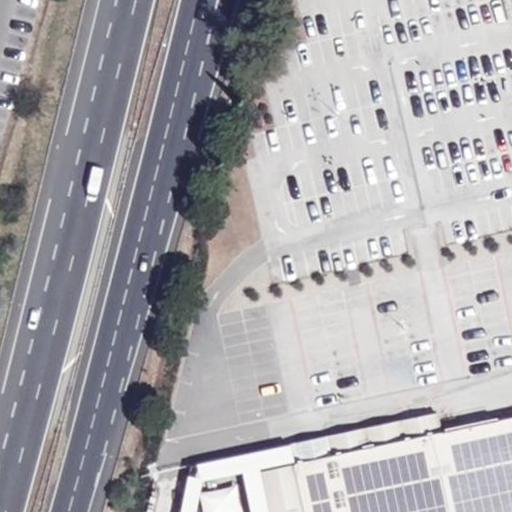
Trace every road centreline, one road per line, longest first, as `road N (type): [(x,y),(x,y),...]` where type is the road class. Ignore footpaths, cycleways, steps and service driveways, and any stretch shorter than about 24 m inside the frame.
road 1 (motorway): [(136,0),(2,511)]
road 2 (motorway): [(94,419),(225,0)]
road 3 (motorway): [(94,419),(197,0)]
